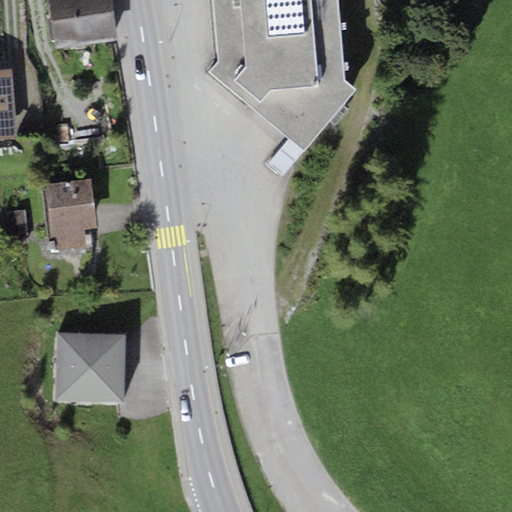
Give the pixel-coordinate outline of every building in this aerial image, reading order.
[(111,0),(49,0),(57,48),(118,38),(111,0)] [(214,0),(219,61),(210,70),(305,149),(356,87),(345,78),(337,0),(214,0)] [(12,69),(0,69),(0,138),(17,137),(12,69)] [(91,178),(45,184),(54,249),(86,245),(84,229),(98,227),(91,178)] [(125,334),(58,332),(55,399),(123,402),(125,334)]
